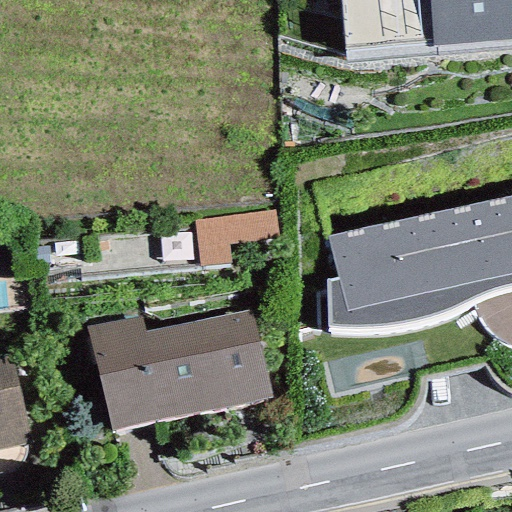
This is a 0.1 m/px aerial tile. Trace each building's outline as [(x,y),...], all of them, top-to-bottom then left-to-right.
[(511,0),(427,0),(430,47),(511,41),(511,0)] [(511,198),(328,238),(334,278),(325,282),(330,325),(343,327),(363,327),(383,326),(401,325),(422,320),(440,318),(454,311),(467,301),(470,299),(472,306),(474,312),(484,329),(497,342),(509,347),(511,348),(511,198)] [(273,210),(193,221),(199,269),(230,265),(228,244),(277,238),(273,210)] [(140,316),(84,328),(108,434),(270,398),(250,309),(144,332),(140,316)] [(0,448),(27,442),(8,353),(0,354),(0,448)]
